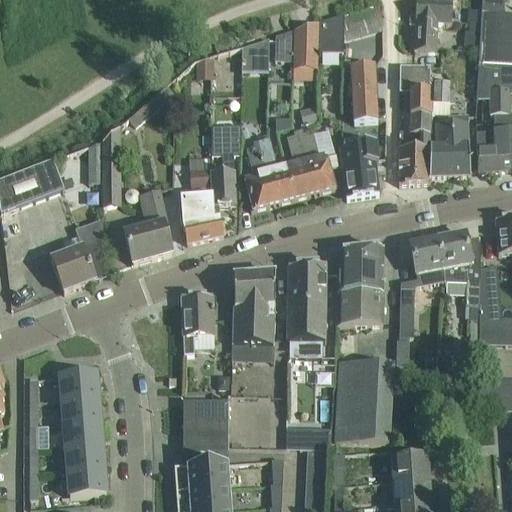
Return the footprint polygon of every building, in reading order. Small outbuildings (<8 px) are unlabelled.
[(511,0),(483,0),(482,18),(480,37),(479,51),(477,93),(489,93),(509,93),(511,93),(511,0)] [(438,29),(447,29),(452,29),(453,5),(447,5),(442,5),(416,4),(414,55),(437,56),(438,29)] [(380,7),(355,15),(362,41),(382,35),(382,10),(382,7),(382,6),(380,7)] [(469,16),(469,24),(471,24),(470,36),(480,37),(481,17),(471,16),(469,16)] [(342,57),(343,19),(322,25),(321,56),(342,57)] [(292,65),(292,71),(316,72),(318,26),(293,33),(293,34),(292,65)] [(275,40),(275,65),(292,65),(293,34),(275,40)] [(468,36),(467,50),(479,51),(480,37),(470,36),(468,36)] [(243,51),(243,63),(269,64),(270,42),(247,49),(243,51)] [(211,62),(199,66),(199,84),(211,84),(211,62)] [(350,70),(351,90),(353,127),(378,126),(375,69),(350,70)] [(399,151),(399,189),(430,188),(430,182),(430,149),(430,120),(433,120),(433,110),(429,110),(429,70),(420,70),(400,70),(399,95),(412,96),(411,134),(414,134),(414,138),(420,138),(420,151),(399,151)] [(453,107),(454,92),(450,92),(450,84),(433,84),(432,106),(449,106),(453,107)] [(166,90),(129,123),(136,132),(174,98),(166,90)] [(509,93),(489,93),(490,119),(504,119),(504,136),(476,137),(476,157),(478,177),(511,173),(511,118),(509,118),(509,93)] [(313,112),(299,115),(302,127),(316,123),(313,112)] [(430,149),(430,182),(470,180),(469,160),(468,120),(449,120),(449,127),(437,128),(438,149),(430,149)] [(222,176),(211,176),(211,191),(212,200),(214,212),(236,211),(235,191),(234,176),(237,176),(236,159),(241,159),(239,130),(223,131),(212,131),(212,160),(221,160),(222,176)] [(102,146),(103,212),(120,208),(119,132),(102,146)] [(298,135),(315,199),(335,193),(326,159),(318,161),(311,136),(303,138),(302,134),(298,135)] [(315,199),(298,135),(293,136),(295,140),(287,142),(293,168),(285,170),(294,204),(315,199)] [(261,144),(257,145),(274,209),(294,204),(285,170),(277,172),(270,146),(262,149),(261,144)] [(274,209),(257,145),(253,147),(254,151),(246,153),(253,179),(244,181),(253,215),(274,209)] [(340,150),(346,204),(379,199),(375,166),(378,166),(376,145),(340,150)] [(101,147),(89,151),(89,188),(102,188),(102,147),(102,146),(101,147)] [(64,196),(53,166),(53,165),(0,185),(0,209),(2,219),(64,196)] [(210,174),(191,175),(191,177),(191,192),(211,191),(211,176),(210,174)] [(211,191),(191,192),(192,201),(212,200),(211,191)] [(124,238),(127,250),(133,269),(171,258),(163,229),(167,228),(158,196),(143,201),(152,230),(124,238)] [(214,212),(212,200),(192,201),(182,201),(183,227),(183,230),(187,248),(223,241),(219,222),(214,223),(214,212)] [(65,252),(49,258),(57,279),(63,295),(64,298),(95,286),(95,285),(102,282),(102,280),(103,250),(103,221),(75,232),(78,241),(63,247),(64,249),(65,252)] [(511,221),(495,224),(499,258),(511,256),(511,221)] [(479,307),(480,287),(480,283),(480,273),(480,265),(479,265),(470,265),(465,238),(438,243),(444,274),(445,286),(466,287),(465,310),(470,311),(479,311),(479,307)] [(444,274),(438,243),(410,249),(416,279),(444,274)] [(383,252),(338,258),(338,329),(383,329),(383,252)] [(326,268),(289,270),(288,345),(325,346),(326,268)] [(479,307),(479,311),(480,311),(479,324),(493,325),(499,325),(496,294),(494,272),(480,273),(480,283),(480,287),(479,307)] [(231,397),(231,407),(228,445),(265,447),(266,421),(271,421),(275,310),(275,278),(234,280),(236,311),(234,311),(231,397)] [(413,342),(414,296),(400,296),(400,342),(413,342)] [(182,301),(182,304),(184,360),(194,359),(193,340),(214,339),(212,300),(182,301)] [(465,310),(464,324),(466,324),(479,324),(480,311),(479,311),(470,311),(465,310)] [(479,324),(479,349),(493,349),(493,325),(479,324)] [(493,325),(493,349),(505,349),(506,325),(499,325),(493,325)] [(413,349),(413,344),(399,344),(399,348),(397,347),(396,372),(409,373),(410,349),(413,349)] [(393,387),(393,380),(392,380),(393,368),(339,365),(334,446),(389,449),(393,387)] [(62,405),(98,402),(96,378),(60,381),(62,405)] [(437,378),(393,380),(393,387),(436,385),(437,378)] [(223,381),(219,385),(219,395),(229,395),(229,381),(223,381)] [(480,384),(478,414),(492,414),(494,383),(480,382),(480,384)] [(30,408),(38,408),(38,384),(30,383),(30,408)] [(494,383),(492,414),(505,415),(506,383),(494,383)] [(231,407),(231,397),(222,397),(222,408),(184,407),(184,406),(182,456),(227,457),(229,407),(231,407)] [(100,426),(98,402),(62,405),(64,429),(100,426)] [(38,432),(38,408),(30,408),(30,433),(38,432)] [(102,450),(100,426),(64,429),(66,453),(102,450)] [(38,456),(38,432),(30,433),(30,456),(38,456)] [(287,433),(286,454),(330,454),(330,434),(287,433)] [(104,475),(102,450),(66,453),(68,478),(104,475)] [(38,456),(30,456),(30,480),(38,480),(38,456)] [(346,459),(336,458),(335,490),(345,491),(346,459)] [(393,487),(429,484),(428,459),(391,462),(393,487)] [(198,465),(199,470),(174,472),(177,511),(231,511),(228,463),(198,465)] [(283,465),(271,465),(272,477),(283,477),(283,465)] [(106,499),(104,475),(68,478),(70,502),(106,499)] [(283,477),(272,477),(273,489),(282,489),(283,477)] [(38,480),(30,480),(30,504),(38,504),(38,480)] [(429,484),(393,487),(394,510),(431,508),(429,484)] [(270,490),(271,501),(282,500),(282,489),(273,489),(270,490)] [(342,511),(343,491),(336,490),(334,511),(342,511)] [(281,511),(282,500),(271,501),(271,511),(281,511)]
